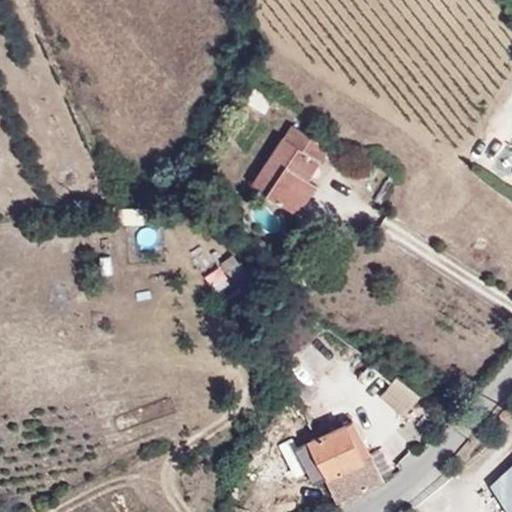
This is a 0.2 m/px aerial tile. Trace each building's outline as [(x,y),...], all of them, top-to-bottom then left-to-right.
[(253,89),(248,102),(265,109),(270,97),(253,89)] [(314,174),(329,138),(286,122),(259,189),(301,206),(307,191),(317,194),(324,178),(314,174)] [(311,210),(317,194),(307,191),(301,206),(311,210)] [(219,260),(230,276),(244,266),(233,251),(219,260)] [(220,262),(202,271),(214,292),(231,283),(220,262)] [(305,382),(342,346),(309,311),(271,347),(305,382)] [(357,372),(378,390),(389,377),(367,359),(357,372)] [(420,390),(428,378),(409,366),(401,377),(420,390)] [(370,455),(348,415),(343,418),(339,425),(359,460),(370,455)] [(359,460),(339,425),(329,426),(294,446),(313,481),(326,475),(340,498),(382,475),(370,455),(359,460)] [(511,511),(511,459),(478,485),(498,511),(511,511)]
